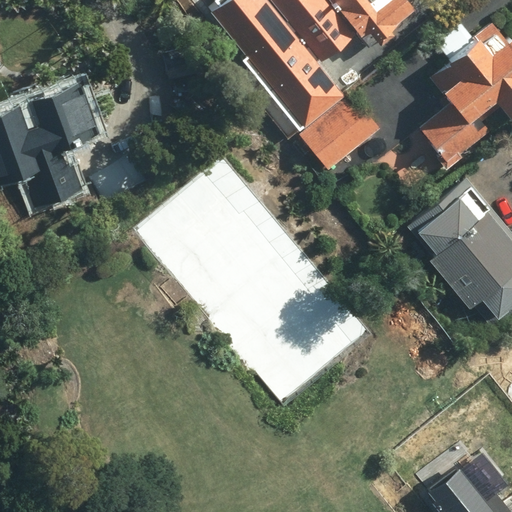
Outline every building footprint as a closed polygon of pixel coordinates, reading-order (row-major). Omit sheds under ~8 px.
[(349,96),(324,116),(293,78),(355,27),(366,40),(414,1),(413,0),(308,0),(307,1),(306,0),(289,0),(275,12),(265,0),(264,0),(241,19),(259,40),(234,61),(322,169),(374,127),(349,96)] [(471,112),(494,94),(510,114),(511,112),(511,38),(508,33),(486,50),(475,36),(427,73),(450,103),(420,127),(446,160),(485,130),(471,112)] [(28,95),(37,121),(22,126),(14,101),(0,105),(0,176),(28,167),(40,200),(77,187),(61,142),(98,129),(80,77),(28,95)] [(439,247),(427,257),(465,302),(477,291),(500,317),(511,307),(511,229),(466,176),(415,219),(439,247)] [(511,511),(511,503),(474,458),(428,496),(441,511),(511,511)]
